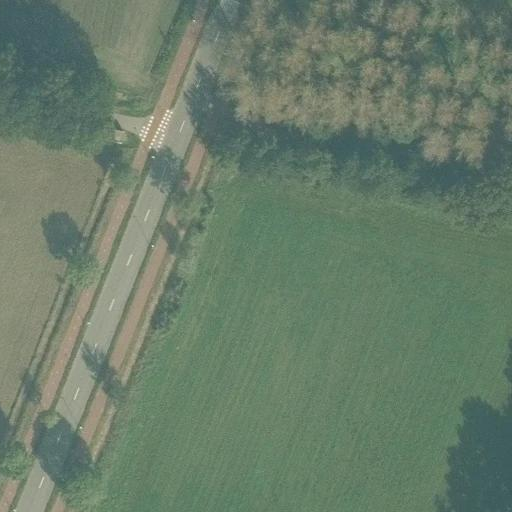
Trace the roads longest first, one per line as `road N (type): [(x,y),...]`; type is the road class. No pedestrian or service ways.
road 1 (tertiary): [(32,511),(233,0)]
road 2 (track): [(180,131),(333,157)]
